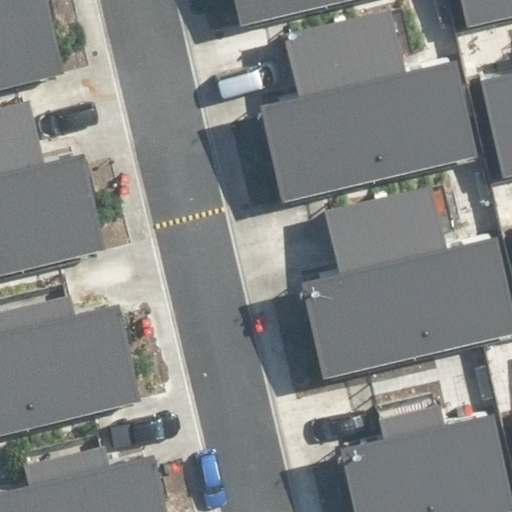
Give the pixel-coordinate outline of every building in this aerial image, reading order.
[(0,0),(0,71),(73,56),(60,0),(0,0)] [(404,0),(359,0),(293,14),(305,71),(267,80),(289,181),(487,139),(464,37),(415,47),(404,0)] [(511,52),(493,57),(511,143),(511,52)] [(0,254),(112,230),(90,130),(54,138),(43,84),(0,93),(0,254)] [(444,164),(329,189),(342,248),(307,256),(330,357),(511,317),(511,245),(505,213),(457,223),(444,164)] [(0,302),(1,309),(0,308),(0,413),(149,382),(127,281),(77,292),(74,275),(0,291),(0,302)] [(511,433),(503,393),(452,404),(447,384),(381,398),(386,418),(350,426),(368,511),(421,511),(511,492),(511,433)] [(180,511),(162,431),(115,441),(112,426),(29,444),(32,459),(0,465),(0,511),(180,511)]
